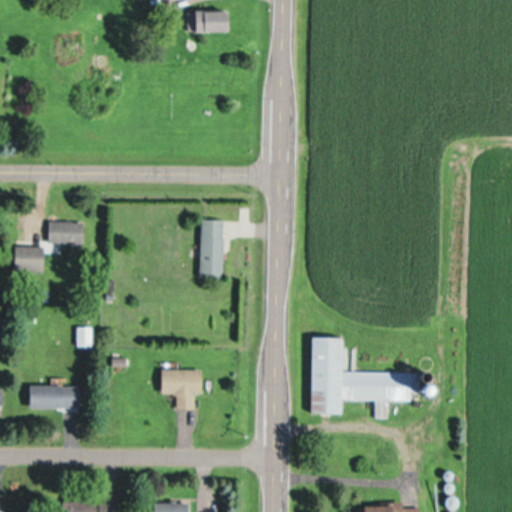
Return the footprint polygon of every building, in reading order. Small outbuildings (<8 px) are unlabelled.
[(184,32),(228,32),(228,10),(184,10),(184,32)] [(81,243),(81,220),(45,219),(44,242),(81,243)] [(219,277),(219,219),(197,219),(197,277),(219,277)] [(40,270),(40,245),(10,245),(10,270),(40,270)] [(306,412),(341,412),(341,399),(373,399),(373,418),(387,418),(387,399),(411,399),(411,395),(430,395),(430,371),(342,371),(342,335),(306,335),(306,412)] [(156,370),(157,393),(173,392),(173,408),(192,407),(192,392),(198,392),(198,369),(156,370)] [(24,407),(79,408),(79,385),(24,384),(24,407)] [(114,511),(115,502),(59,500),(58,511),(114,511)] [(186,511),(186,502),(150,502),(149,511),(186,511)]
